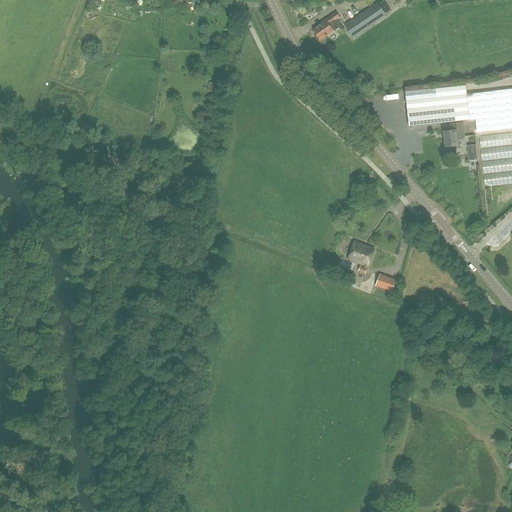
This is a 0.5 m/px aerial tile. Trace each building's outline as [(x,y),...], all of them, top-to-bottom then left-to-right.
[(422,8),(397,10),(398,26),(424,24),(422,8)] [(397,10),(371,12),(373,28),(398,26),(397,10)] [(341,26),(336,19),(340,17),(336,12),(320,23),(320,24),(313,30),(320,40),(341,26)] [(465,86),(404,92),(408,126),(416,125),(464,120),(475,119),(477,132),(511,128),(511,89),(466,95),(465,86)] [(460,145),(459,137),(465,136),(464,122),(451,124),(452,131),(443,132),(445,147),(460,145)] [(489,185),(511,183),(511,138),(504,139),(505,150),(496,150),(497,161),(487,161),(489,185)] [(367,266),(368,267),(374,249),(355,242),(348,259),(364,265),(363,266),(360,265),(358,271),(365,274),(367,268),(367,266)] [(380,274),(375,286),(392,292),(396,280),(380,274)]
